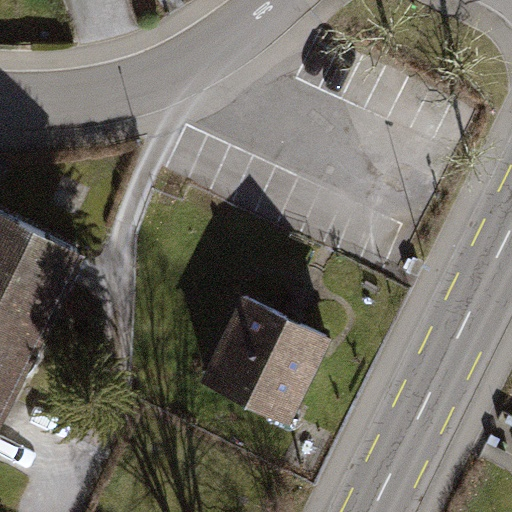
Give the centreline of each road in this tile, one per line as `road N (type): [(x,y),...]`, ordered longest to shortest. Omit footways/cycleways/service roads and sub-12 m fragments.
road 1 (residential): [(275,0),(218,47),(155,79),(84,97),(0,99)]
road 2 (primary): [(379,511),(511,245)]
